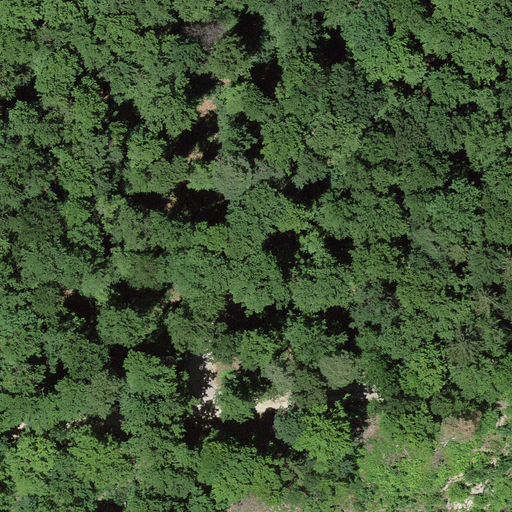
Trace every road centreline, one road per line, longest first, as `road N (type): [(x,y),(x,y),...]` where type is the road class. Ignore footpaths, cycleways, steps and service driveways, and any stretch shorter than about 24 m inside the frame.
road 1 (track): [(511,377),(0,428)]
road 2 (track): [(207,405),(387,0)]
road 3 (track): [(511,155),(256,293)]
